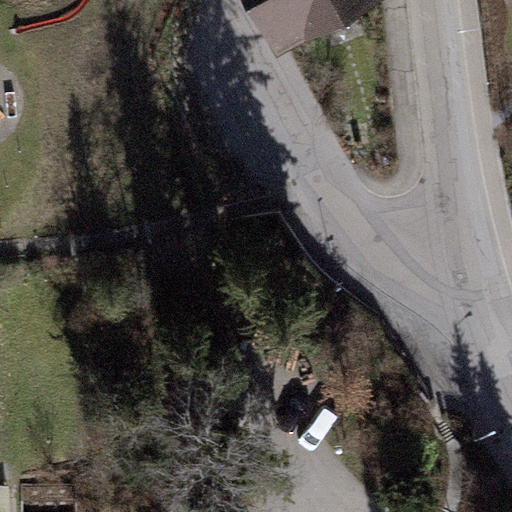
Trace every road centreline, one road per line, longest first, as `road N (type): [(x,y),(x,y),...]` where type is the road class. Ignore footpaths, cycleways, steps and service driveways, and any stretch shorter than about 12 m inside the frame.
road 1 (residential): [(465,253),(368,234),(283,137),(223,0)]
road 2 (residential): [(465,253),(448,0)]
road 3 (residential): [(511,388),(465,253)]
